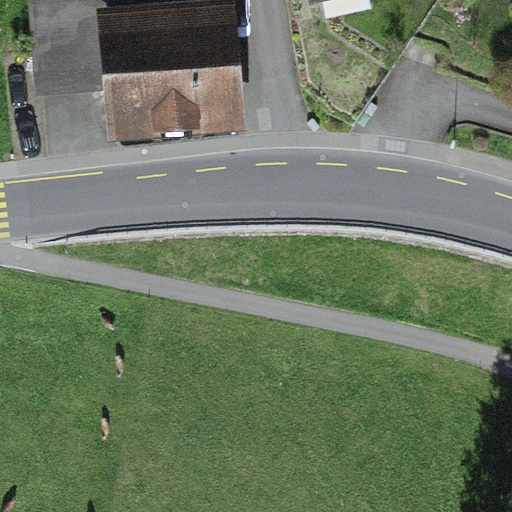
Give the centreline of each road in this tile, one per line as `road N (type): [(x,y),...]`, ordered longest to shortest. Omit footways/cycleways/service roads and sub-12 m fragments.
road 1 (track): [(0,253),(439,342),(511,367)]
road 2 (secondary): [(0,209),(286,186),(425,199),(511,219)]
